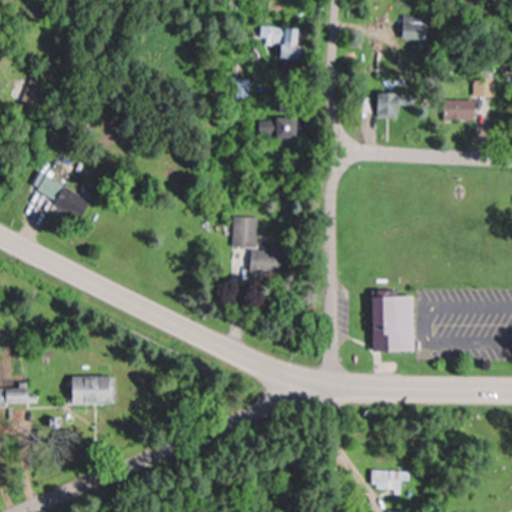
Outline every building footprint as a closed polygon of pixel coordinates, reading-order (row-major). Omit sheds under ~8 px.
[(423,39),(423,16),(398,16),(398,39),(423,39)] [(293,60),(295,28),(258,26),(257,44),(274,45),(273,59),(293,60)] [(235,81),(234,98),(247,98),(248,82),(235,81)] [(491,97),(491,83),(471,83),(471,97),(491,97)] [(397,117),(397,93),(362,93),(362,117),(397,117)] [(441,121),(474,121),(474,99),(441,99),(441,121)] [(289,125),(269,119),(265,133),(285,139),(289,125)] [(87,199),(45,175),(35,193),(77,218),(87,199)] [(258,217),(233,216),(232,275),(278,275),(279,245),(257,244),(258,217)] [(367,350),(388,349),(387,290),(365,291),(367,350)] [(115,405),(115,376),(69,376),(69,405),(115,405)] [(408,490),(408,470),(371,470),(371,490),(408,490)]
